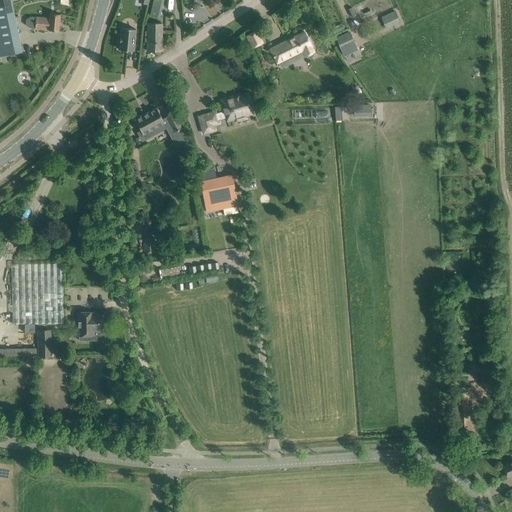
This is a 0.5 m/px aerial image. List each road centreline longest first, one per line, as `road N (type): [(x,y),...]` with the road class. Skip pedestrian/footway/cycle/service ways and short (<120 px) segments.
road 1 (unclassified): [(484,511),(459,478),(419,457),(194,463),(0,440)]
road 2 (track): [(101,88),(125,298),(173,425)]
road 3 (unclassified): [(79,75),(101,88),(116,86),(256,0)]
